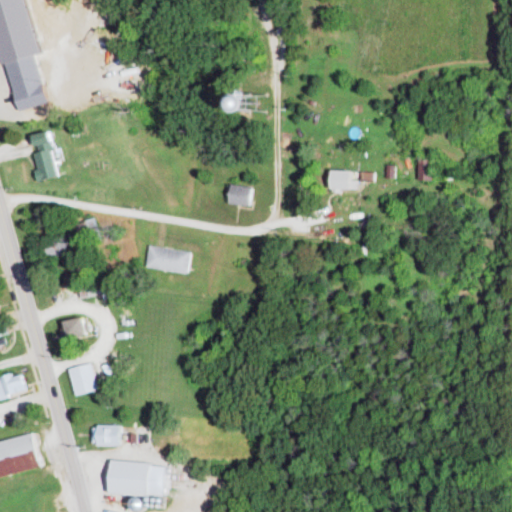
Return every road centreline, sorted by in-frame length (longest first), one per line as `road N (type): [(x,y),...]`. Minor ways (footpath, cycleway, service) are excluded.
road 1 (residential): [(0,198),(249,231),(321,215)]
road 2 (secondary): [(84,511),(0,205)]
